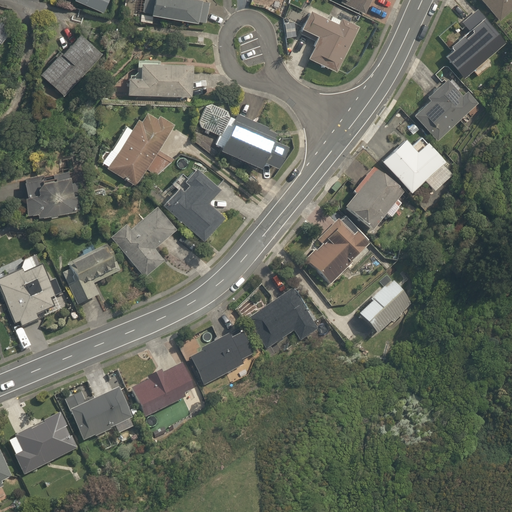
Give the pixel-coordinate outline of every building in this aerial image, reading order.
[(73,0),(103,12),(107,0),(73,0)] [(141,0),(139,14),(205,26),(210,2),(200,0),(141,0)] [(333,0),(364,14),(370,0),(333,0)] [(511,7),(511,0),(477,0),(496,22),(511,7)] [(310,6),(298,29),(319,39),(308,60),(336,74),(358,30),(310,6)] [(461,20),(471,33),(464,40),(453,27),(439,39),(450,51),(445,56),(464,80),(507,44),(476,8),(461,20)] [(0,22),(0,43),(11,31),(1,22),(0,22)] [(81,33),(42,75),(63,94),(102,53),(81,33)] [(192,67),(140,63),(139,78),(127,77),(126,95),(189,100),(192,67)] [(479,102),(445,66),(434,77),(443,86),(412,117),(437,143),(479,102)] [(279,171),(293,144),(214,104),(204,107),(197,120),(202,126),(219,135),(215,143),(223,147),(220,152),(260,172),(264,163),(279,171)] [(117,156),(107,169),(134,188),(145,173),(155,180),(169,160),(159,153),(174,130),(147,111),(133,133),(126,128),(110,151),(117,156)] [(405,138),(380,162),(411,193),(445,160),(420,134),(410,143),(405,138)] [(178,190),(162,207),(201,242),(224,218),(208,203),(221,189),(198,168),(188,178),(179,170),(169,182),(178,190)] [(77,170),(25,176),(31,218),(83,212),(77,170)] [(403,194),(373,170),(343,208),(373,232),(403,194)] [(111,240),(143,282),(165,266),(154,251),(176,235),(155,207),(111,240)] [(368,249),(343,226),(306,265),(331,289),(368,249)] [(60,278),(74,307),(100,296),(94,283),(119,271),(109,248),(68,266),(71,273),(60,278)] [(42,267),(37,269),(32,258),(17,264),(21,275),(0,282),(0,292),(12,326),(19,324),(21,329),(39,322),(37,317),(52,311),(49,300),(54,298),(42,267)] [(412,304),(391,284),(357,319),(378,339),(412,304)] [(245,318),(264,352),(295,334),(300,343),(317,333),(292,291),(245,318)] [(189,357),(204,389),(242,369),(240,365),(254,358),(241,331),(189,357)] [(183,365),(129,390),(144,422),(197,397),(183,365)] [(132,421),(120,391),(84,406),(79,393),(62,399),(80,442),(132,421)] [(59,416),(8,442),(25,476),(77,450),(59,416)] [(0,456),(0,488),(12,484),(0,456)]
